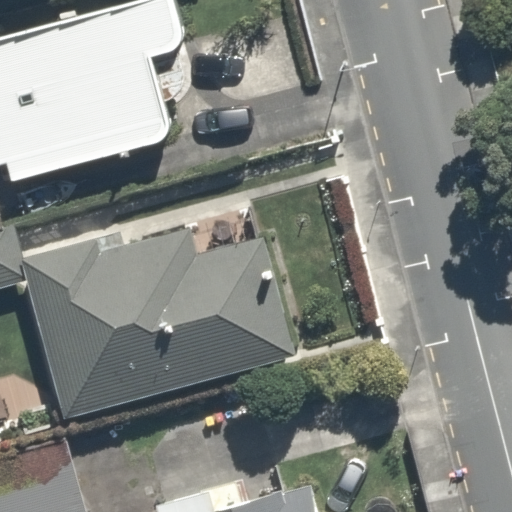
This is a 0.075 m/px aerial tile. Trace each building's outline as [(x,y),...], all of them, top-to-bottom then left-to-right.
[(0,183),(21,177),(30,206),(182,159),(172,126),(217,112),(182,0),(171,0),(0,53),(0,183)] [(0,0),(0,25),(92,0),(0,0)] [(0,232),(0,298),(30,289),(72,424),(312,349),(278,239),(204,262),(191,219),(30,269),(17,228),(0,232)] [(96,511),(74,461),(0,469),(0,511),(96,511)] [(264,467),(160,501),(163,511),(339,511),(330,484),(276,502),(264,467)]
